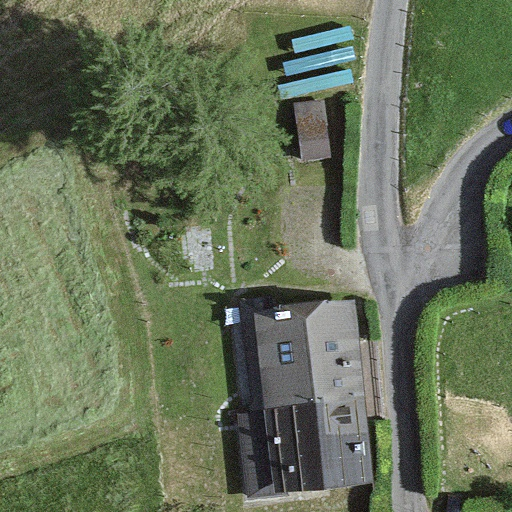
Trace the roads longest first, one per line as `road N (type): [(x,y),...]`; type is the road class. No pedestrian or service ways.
road 1 (tertiary): [(385,0),(376,205),(388,265)]
road 2 (tertiary): [(388,265),(404,511)]
road 3 (unclassified): [(388,265),(427,251),(457,182),(511,126)]
